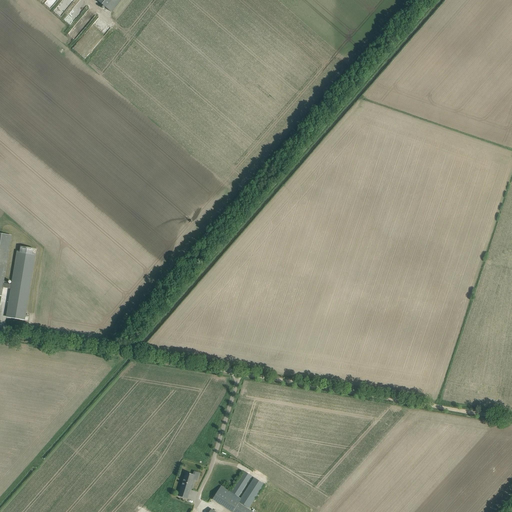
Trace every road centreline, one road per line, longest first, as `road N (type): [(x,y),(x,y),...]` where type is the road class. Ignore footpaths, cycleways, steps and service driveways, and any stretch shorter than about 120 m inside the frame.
road 1 (track): [(511,419),(238,373)]
road 2 (unclassified): [(238,373),(0,333)]
